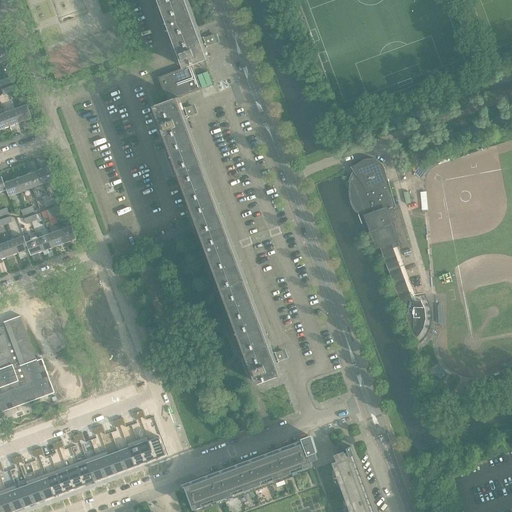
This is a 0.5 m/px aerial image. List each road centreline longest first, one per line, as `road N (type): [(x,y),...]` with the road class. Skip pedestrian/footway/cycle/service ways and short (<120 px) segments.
road 1 (unclassified): [(342,328),(274,144)]
road 2 (residential): [(183,469),(363,402)]
road 3 (residential): [(156,394),(0,452)]
road 4 (residential): [(156,394),(103,249)]
road 5 (residential): [(61,135),(15,14)]
road 6 (residential): [(103,249),(61,135)]
road 7 (residential): [(70,511),(183,469)]
